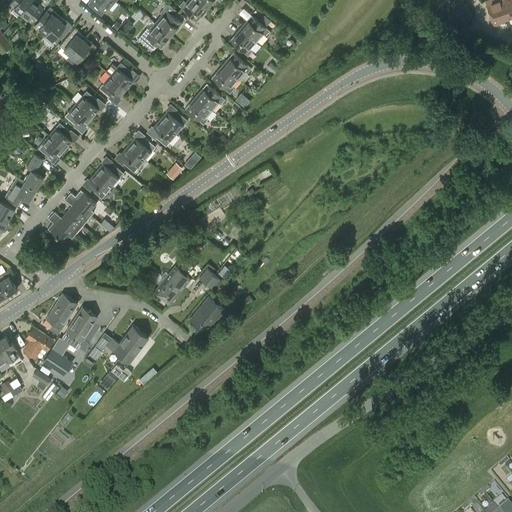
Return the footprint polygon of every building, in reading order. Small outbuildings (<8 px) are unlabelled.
[(12,0),(10,3),(14,7),(11,11),(17,16),(21,12),(31,0),(12,0)] [(31,0),(21,12),(31,21),(49,0),(39,0),(38,1),(36,0),(31,0)] [(113,0),(89,0),(87,3),(100,14),(104,10),(113,0)] [(182,0),(178,5),(197,21),(208,8),(198,0),(186,0),(185,2),(182,0)] [(198,0),(208,8),(214,0),(198,0)] [(447,16),(451,13),(459,23),(471,14),(461,0),(454,0),(452,2),(450,0),(446,0),(439,6),(447,16)] [(511,0),(486,0),(485,1),(493,24),(511,16),(511,0)] [(161,14),(155,21),(171,35),(182,23),(175,17),(178,12),(167,3),(164,7),(159,12),(161,14)] [(45,33),(58,18),(53,14),(55,12),(50,7),(35,24),(45,33)] [(251,15),(240,27),(257,41),(263,34),(265,35),(269,30),(251,15)] [(271,20),(264,15),(260,19),(267,25),(271,20)] [(147,28),(138,38),(151,50),(156,44),(160,48),(171,35),(155,21),(150,17),(144,25),(149,28),(148,29),(147,28)] [(58,18),(45,33),(56,42),(71,25),(65,20),(63,23),(58,18)] [(9,24),(4,20),(0,25),(5,29),(9,24)] [(117,20),(111,26),(115,30),(121,23),(117,20)] [(125,32),(129,28),(124,24),(121,28),(125,32)] [(240,27),(229,40),(247,56),(252,51),(250,49),(257,41),(240,27)] [(70,54),(83,39),(78,35),(80,33),(74,28),(60,45),(70,54)] [(0,47),(3,52),(12,45),(0,31),(0,47)] [(83,39),(70,54),(81,63),(96,46),(90,41),(88,44),(83,39)] [(104,42),(101,46),(105,50),(109,45),(104,42)] [(232,52),(222,64),(238,78),(244,71),(246,73),(251,68),(232,52)] [(38,68),(43,63),(38,59),(34,64),(38,68)] [(105,71),(110,75),(126,88),(133,80),(127,75),(130,71),(120,62),(117,66),(112,62),(105,71)] [(279,69),(271,62),(266,68),(274,75),(279,69)] [(231,86),(238,78),(222,64),(211,77),(229,93),(233,88),(231,86)] [(126,88),(110,75),(99,87),(109,96),(113,91),(119,97),(126,88)] [(206,83),(195,96),(211,110),(218,102),(220,104),(224,99),(206,83)] [(86,90),(75,103),(92,117),(98,109),(92,104),(96,99),(86,90)] [(244,106),(250,99),(241,91),(235,99),(244,106)] [(49,98),(43,93),(39,98),(44,103),(49,98)] [(205,117),(211,110),(195,96),(184,109),(203,124),(207,119),(205,117)] [(85,125),(92,117),(75,103),(65,116),(75,124),(79,120),(85,125)] [(25,106),(21,110),(26,114),(29,110),(25,106)] [(160,119),(177,133),(187,120),(177,112),(173,116),(167,111),(160,119)] [(20,112),(14,119),(19,123),(25,117),(20,112)] [(177,133),(160,119),(153,127),(159,133),(155,137),(165,146),(177,133)] [(59,122),(49,135),(65,149),(72,140),(66,135),(69,131),(59,122)] [(228,141),(223,134),(218,138),(223,145),(228,141)] [(58,157),(65,149),(49,135),(38,148),(48,156),(52,152),(58,157)] [(128,145),(144,159),(155,146),(145,138),(141,143),(135,137),(128,145)] [(144,159),(128,145),(121,153),(127,159),(123,164),(133,172),(144,159)] [(23,180),(23,181),(35,188),(42,177),(34,172),(42,159),(32,153),(24,167),(29,170),(23,180)] [(184,163),(190,168),(195,162),(189,158),(184,163)] [(95,172),(112,185),(123,172),(112,164),(109,168),(102,163),(95,172)] [(112,185),(95,172),(89,179),(95,184),(90,189),(101,198),(112,185)] [(17,175),(4,196),(7,197),(6,200),(14,206),(21,196),(28,200),(35,188),(23,181),(23,180),(17,175)] [(151,193),(147,189),(143,194),(147,197),(151,193)] [(80,190),(75,196),(84,204),(79,210),(88,218),(94,212),(90,209),(95,203),(80,190)] [(83,225),(88,218),(79,210),(84,204),(75,196),(72,199),(68,196),(64,199),(72,205),(67,211),(83,225)] [(0,218),(5,222),(13,209),(0,200),(0,218)] [(110,218),(113,214),(108,210),(105,213),(110,218)] [(77,231),(83,225),(67,211),(61,218),(54,211),(51,215),(55,218),(52,222),(62,230),(68,223),(77,231)] [(62,230),(52,222),(47,229),(62,242),(68,235),(71,238),(77,231),(68,223),(62,230)] [(63,244),(59,240),(54,245),(59,249),(63,244)] [(177,265),(165,279),(180,292),(192,279),(177,265)] [(17,288),(11,278),(15,275),(10,266),(4,270),(5,271),(2,273),(2,272),(0,272),(0,285),(6,295),(17,288)] [(219,272),(226,278),(231,272),(224,266),(219,272)] [(212,288),(220,279),(207,268),(199,277),(212,288)] [(170,303),(180,292),(165,279),(155,290),(170,303)] [(49,328),(69,298),(62,293),(42,323),(49,328)] [(244,309),(254,301),(249,295),(240,303),(244,309)] [(223,309),(208,296),(189,318),(204,331),(223,309)] [(77,303),(69,298),(49,328),(57,333),(77,303)] [(76,348),(97,316),(82,306),(57,343),(55,341),(42,360),(63,374),(72,361),(61,354),(69,343),(76,348)] [(112,337),(106,344),(120,356),(140,331),(132,325),(118,342),(112,337)] [(52,339),(33,326),(26,336),(31,339),(24,349),(34,356),(41,346),(46,349),(52,339)] [(140,331),(120,356),(128,362),(148,337),(140,331)] [(0,338),(0,351),(6,361),(19,353),(15,348),(15,347),(11,341),(9,342),(5,335),(0,338)] [(96,344),(89,354),(95,359),(102,349),(96,344)] [(94,361),(87,356),(83,360),(91,366),(94,361)] [(115,363),(110,370),(124,380),(131,371),(125,366),(123,369),(115,363)] [(52,379),(36,370),(32,376),(41,381),(38,386),(44,390),(47,385),(48,385),(52,379)] [(49,400),(58,385),(52,381),(43,396),(49,400)] [(23,390),(20,385),(11,391),(14,396),(23,390)] [(61,386),(57,392),(63,397),(67,391),(61,386)] [(511,511),(511,508),(502,496),(493,503),(494,504),(500,511),(511,511)]
